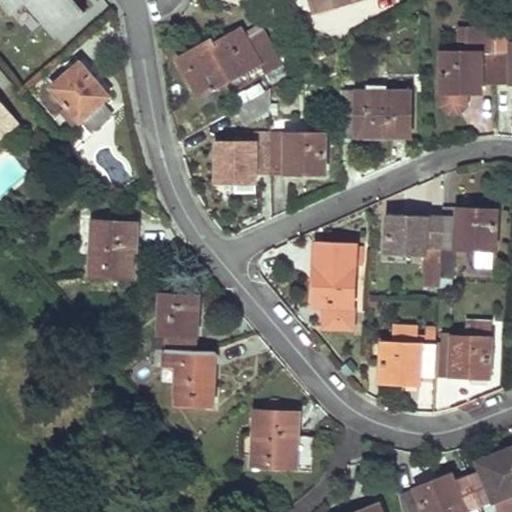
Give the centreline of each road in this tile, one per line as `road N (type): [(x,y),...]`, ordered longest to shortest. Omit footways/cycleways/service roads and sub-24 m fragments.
road 1 (residential): [(217,258),(349,407),(426,434),(511,407)]
road 2 (residential): [(125,0),(137,24),(162,160),(217,258)]
road 3 (residential): [(453,155),(217,258)]
